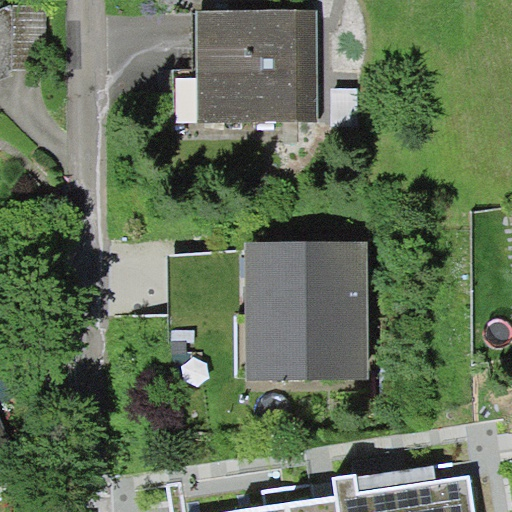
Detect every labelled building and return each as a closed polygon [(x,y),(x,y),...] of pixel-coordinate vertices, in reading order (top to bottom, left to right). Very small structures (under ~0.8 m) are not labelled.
[(0,8),(0,76),(16,71),(45,72),(44,3),(6,6),(0,8)] [(317,10),(196,10),(197,122),(318,121),(317,10)] [(367,241),(244,241),(245,380),(367,380),(367,241)] [(0,482),(26,471),(0,410),(0,482)] [(434,465),(357,477),(359,491),(437,480),(434,465)] [(335,495),(212,511),(474,511),(470,476),(437,480),(359,491),(357,477),(356,473),(333,477),(335,495)]
